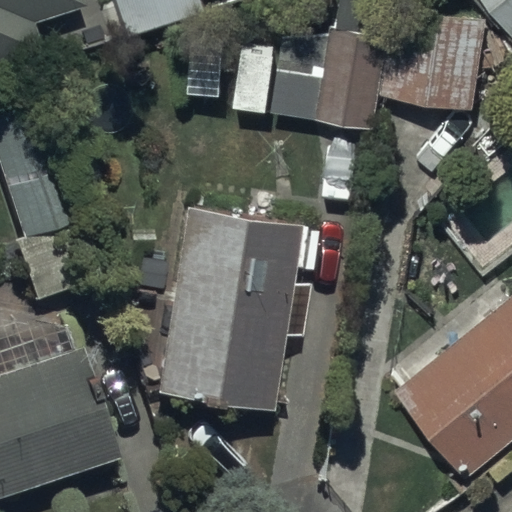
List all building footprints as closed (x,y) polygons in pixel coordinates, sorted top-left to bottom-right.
[(0,0),(0,57),(37,46),(27,13),(66,0),(0,0)] [(122,0),(130,21),(189,0),(122,0)] [(281,27),(269,102),(372,121),(378,86),(471,103),(487,11),(452,5),(452,0),(335,0),(331,27),(281,27)] [(511,0),(489,0),(511,28),(511,0)] [(38,81),(0,93),(0,181),(16,230),(9,233),(28,291),(112,264),(93,207),(81,211),(38,81)] [(293,215),(180,197),(165,294),(129,288),(122,333),(154,338),(146,384),(264,404),(277,326),(296,329),(304,278),(283,275),(285,262),(303,265),(309,224),(292,221),(293,215)] [(511,281),(394,379),(465,466),(511,427),(511,281)] [(0,486),(111,451),(75,339),(0,363),(0,486)]
